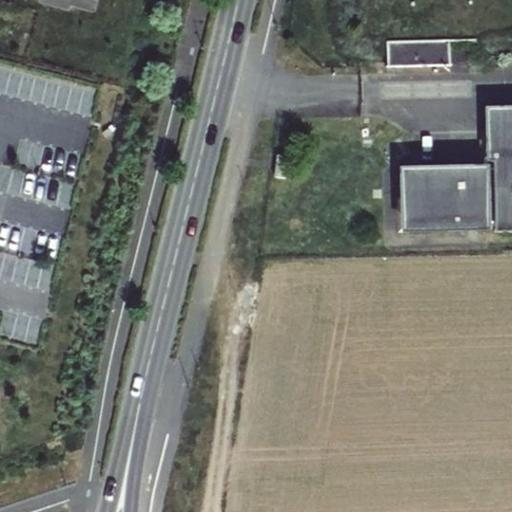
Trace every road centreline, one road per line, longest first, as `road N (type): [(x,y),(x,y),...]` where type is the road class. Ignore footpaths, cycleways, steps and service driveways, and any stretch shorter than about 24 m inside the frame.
road 1 (secondary): [(145,377),(237,0)]
road 2 (secondary): [(145,377),(108,511)]
road 3 (secondary): [(130,511),(145,377)]
